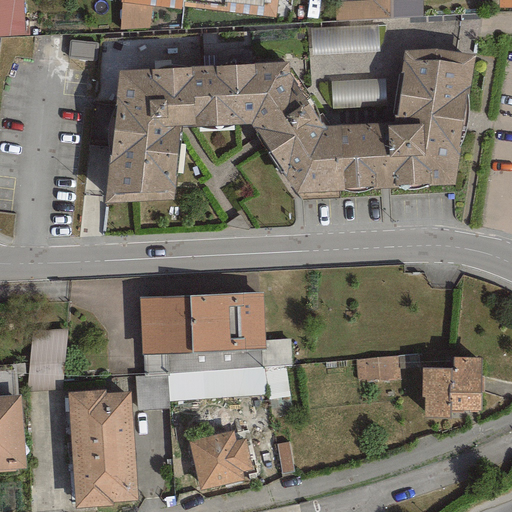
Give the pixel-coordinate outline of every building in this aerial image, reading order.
[(0,0),(0,32),(26,31),(25,0),(0,0)] [(118,0),(118,4),(275,19),(277,0),(118,0)] [(334,0),(334,23),(422,18),(421,0),(334,0)] [(380,22),(312,26),(314,51),(381,47),(380,22)] [(396,126),(322,135),(288,67),(118,76),(105,208),(172,204),(180,135),(255,125),(295,195),(307,198),(314,197),(450,187),(474,62),(404,56),(396,126)] [(143,306),(146,358),(255,352),(252,300),(143,306)] [(66,326),(32,326),(31,383),(65,384),(66,326)] [(398,353),(358,355),(359,377),(399,375),(398,353)] [(479,369),(420,369),(420,424),(480,423),(479,369)] [(129,498),(122,405),(73,409),(81,501),(129,498)] [(0,467),(18,466),(10,406),(0,407),(0,467)] [(195,450),(203,486),(241,478),(233,441),(195,450)]
